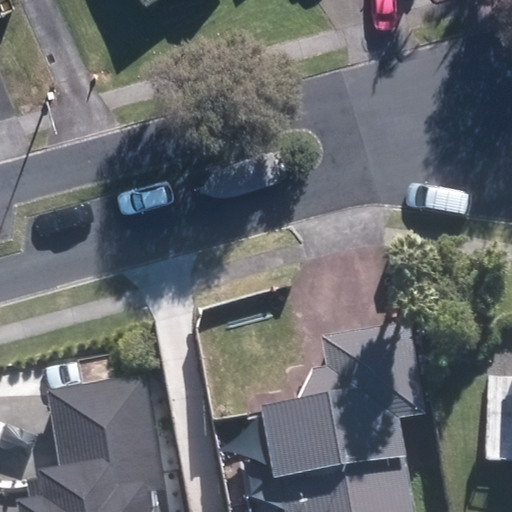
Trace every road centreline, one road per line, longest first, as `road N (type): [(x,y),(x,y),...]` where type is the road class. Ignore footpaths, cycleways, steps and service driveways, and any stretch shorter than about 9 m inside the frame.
road 1 (residential): [(488,125),(314,195),(0,282)]
road 2 (residential): [(0,196),(316,107),(408,110),(488,125)]
